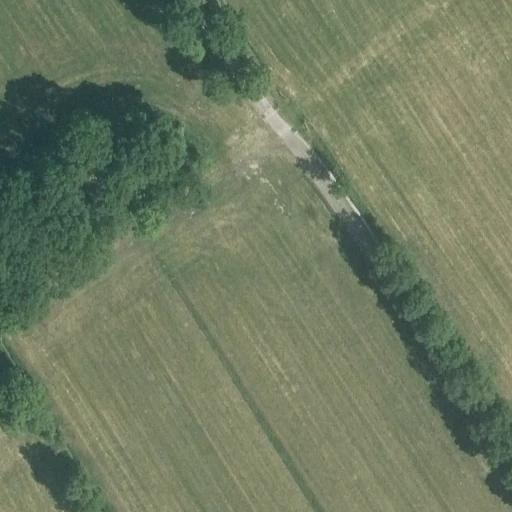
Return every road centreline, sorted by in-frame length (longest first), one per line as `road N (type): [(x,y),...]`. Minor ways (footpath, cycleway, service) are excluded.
road 1 (track): [(276,124),(511,468)]
road 2 (track): [(183,0),(276,124)]
